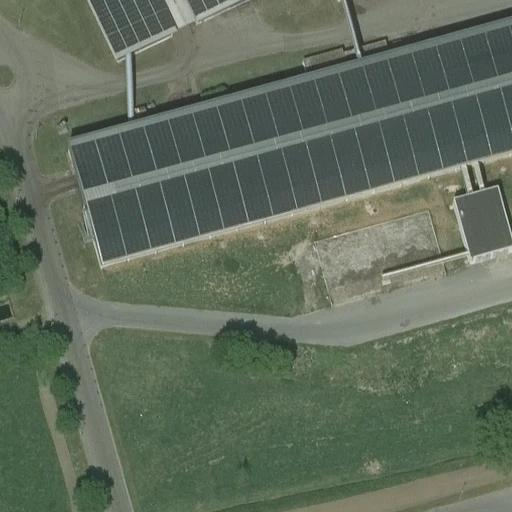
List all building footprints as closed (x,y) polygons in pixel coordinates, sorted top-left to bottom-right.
[(264,0),(92,0),(126,68),(265,1),(264,0)] [(343,0),(348,10),(369,0),(343,0)] [(511,33),(68,155),(100,272),(511,159),(511,33)] [(344,55),(309,62),(311,75),(325,72),(326,77),(347,73),(344,55)] [(511,247),(497,195),(452,208),(470,270),(511,258),(511,247)]
